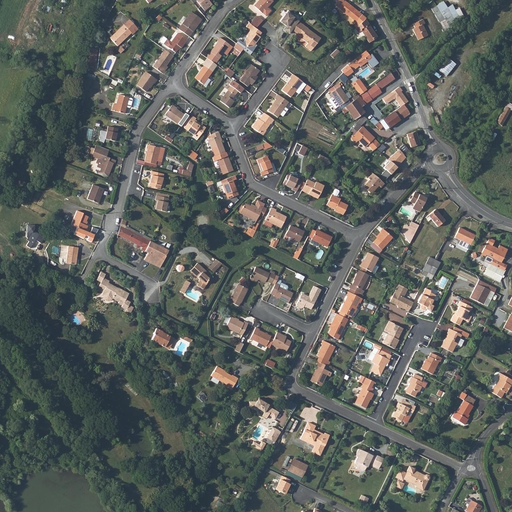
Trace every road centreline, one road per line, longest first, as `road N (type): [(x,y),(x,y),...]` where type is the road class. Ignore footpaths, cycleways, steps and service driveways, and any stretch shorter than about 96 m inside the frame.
road 1 (residential): [(171,83),(137,129),(121,204),(100,248),(143,278),(150,295)]
road 2 (residential): [(360,238),(250,182),(229,128)]
road 3 (track): [(0,361),(66,448),(0,474)]
road 4 (track): [(291,377),(199,336),(231,267)]
road 5 (tertiary): [(436,150),(372,0)]
road 6 (residential): [(311,331),(292,384),(373,426)]
